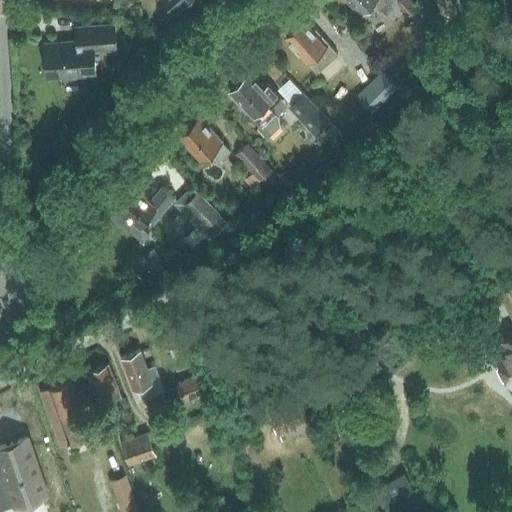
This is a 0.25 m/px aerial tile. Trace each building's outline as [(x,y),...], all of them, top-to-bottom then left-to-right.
[(164,0),(176,12),(188,0),(164,0)] [(372,0),(378,6),(387,15),(395,7),(392,4),(396,0),(395,0),(351,0),(361,10),(372,0)] [(409,0),(400,0),(397,3),(408,15),(409,14),(415,8),(416,7),(409,0)] [(415,8),(409,14),(418,25),(425,19),(415,8)] [(286,38),(307,62),(317,73),(338,54),(316,29),(314,31),(305,21),(286,38)] [(113,48),(112,26),(84,27),(85,40),(44,42),(46,75),(94,73),(93,49),(113,48)] [(357,96),(373,111),(398,86),(382,71),(357,96)] [(231,89),(230,90),(254,116),(261,123),(257,127),(267,137),(281,124),(280,124),(279,116),(278,115),(270,107),(280,97),(278,94),(268,83),(264,87),(249,72),(241,79),(238,79),(231,85),(231,89)] [(303,93),(292,104),(301,114),(301,121),(308,128),(320,129),(329,120),(303,93)] [(179,135),(202,160),(212,152),(219,160),(231,150),(223,141),(200,116),(179,135)] [(334,126),(325,134),(331,141),(341,133),(334,126)] [(271,170),(246,144),(235,155),(259,181),(271,170)] [(111,215),(128,228),(133,222),(140,228),(148,218),(154,223),(175,198),(162,187),(150,201),(133,187),(116,207),(117,208),(111,215)] [(198,192),(186,204),(195,213),(190,219),(210,239),(228,222),(219,214),(198,192)] [(197,226),(184,238),(195,250),(208,238),(197,226)] [(155,250),(143,257),(151,269),(163,261),(155,250)] [(505,351),(495,356),(505,378),(510,387),(511,386),(511,284),(498,291),(511,319),(511,336),(501,341),(505,351)] [(149,397),(158,394),(164,408),(161,401),(166,399),(163,391),(165,391),(160,378),(152,381),(140,350),(122,357),(134,389),(133,389),(137,401),(149,397)] [(345,391),(368,380),(359,361),(336,372),(335,371),(318,379),(334,415),(352,406),(345,391)] [(88,379),(99,406),(107,402),(109,406),(113,405),(111,401),(122,396),(119,389),(120,388),(109,362),(89,370),(92,377),(88,379)] [(194,378),(178,383),(185,404),(194,401),(193,397),(205,393),(199,375),(198,371),(193,373),(194,378)] [(41,392),(52,423),(61,446),(91,435),(71,381),(41,392)] [(301,398),(269,408),(277,431),(308,420),(301,398)] [(148,432),(121,442),(129,465),(156,455),(148,432)] [(0,457),(4,470),(0,471),(0,508),(16,504),(46,493),(27,437),(0,446),(0,457)] [(424,511),(404,475),(375,491),(386,511),(424,511)] [(109,482),(119,511),(136,511),(125,477),(109,482)]
